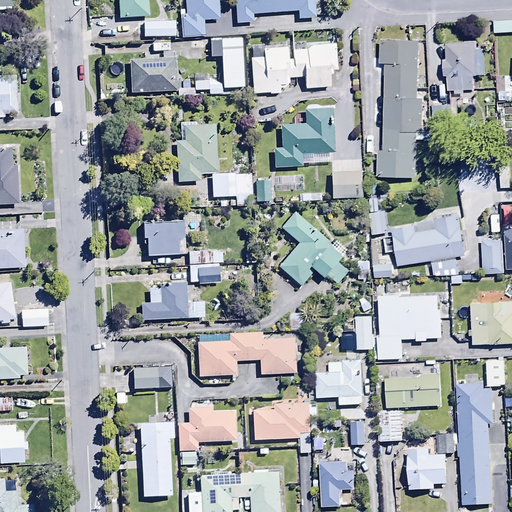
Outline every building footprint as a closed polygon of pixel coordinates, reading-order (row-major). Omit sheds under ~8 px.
[(184,0),(185,15),(181,15),(182,38),(204,36),(203,21),(219,20),(217,0),(184,0)] [(234,0),(236,25),(254,24),(253,16),(299,13),(299,19),(316,18),(314,0),(234,0)] [(511,21),(493,22),(493,35),(511,34),(511,21)] [(175,22),(143,23),(143,38),(175,37),(175,22)] [(209,95),(222,95),(222,89),(244,88),(242,39),(210,41),(210,56),(221,56),(222,81),(195,81),(195,91),(209,91),(209,95)] [(379,64),(385,64),(382,151),(378,151),(377,178),(415,179),(417,140),(431,140),(431,134),(421,134),(423,98),(427,98),(427,92),(418,92),(419,41),(380,40),(379,64)] [(476,43),(446,44),(446,60),(443,60),(444,77),(449,77),(449,92),(454,92),(455,96),(463,95),(463,91),(475,91),(475,77),(485,77),(484,48),(476,48),(476,43)] [(252,46),(253,58),(250,58),(253,94),(269,93),(269,95),(280,94),(279,89),(284,89),(289,84),(289,78),(304,78),(304,89),(330,88),(330,76),(332,76),(332,71),(337,71),(336,44),(312,44),(306,50),(293,50),(293,60),(288,60),(288,47),(265,49),(265,45),(252,46)] [(130,84),(179,81),(177,49),(128,51),(130,84)] [(0,117),(4,117),(4,113),(17,113),(15,75),(0,76),(0,117)] [(511,79),(496,79),(496,93),(511,93),(511,79)] [(450,96),(431,97),(431,118),(451,118),(450,96)] [(334,153),(332,108),(305,109),(305,124),(281,125),(282,148),(273,149),(274,168),(302,167),(301,163),(331,162),(331,153),(334,153)] [(218,174),(216,124),(197,124),(197,121),(188,122),(188,125),(185,125),(186,140),(175,141),(177,182),(201,181),(201,174),(218,174)] [(0,205),(18,204),(16,165),(13,166),(12,148),(3,149),(3,151),(0,151),(0,205)] [(330,164),(331,187),(362,186),(361,162),(330,164)] [(270,170),(252,171),(254,191),(271,190),(270,170)] [(235,197),(236,208),(252,207),(250,174),(211,175),(213,198),(235,197)] [(382,195),(367,197),(371,236),(386,234),(382,195)] [(281,228),(298,242),(278,267),(303,287),(318,268),(337,284),(348,271),(339,264),(349,251),(336,240),(334,244),(294,212),(281,228)] [(395,253),(398,267),(432,262),(434,277),(460,276),(457,258),(465,256),(459,215),(457,216),(456,214),(452,215),(452,217),(443,218),(442,216),(436,217),(436,219),(434,220),(435,230),(415,233),(414,226),(391,229),(392,238),(383,240),(385,254),(395,253)] [(162,219),(163,222),(143,222),(143,239),(147,239),(147,257),(178,256),(177,239),(184,238),(183,221),(178,221),(178,219),(162,219)] [(0,221),(0,258),(22,257),(19,220),(0,221)] [(511,239),(502,240),(503,275),(511,274),(511,239)] [(503,275),(502,240),(481,241),(482,275),(503,275)] [(189,265),(217,264),(222,264),(222,252),(189,252),(189,265)] [(370,261),(358,261),(358,278),(370,278),(370,261)] [(217,264),(189,265),(190,283),(198,283),(198,285),(218,284),(217,264)] [(392,265),(374,265),(374,278),(393,277),(392,265)] [(0,310),(13,308),(8,271),(0,272),(0,310)] [(188,318),(187,304),(185,282),(162,283),(162,287),(150,288),(151,303),(141,304),(142,321),(188,318)] [(440,295),(380,296),(381,334),(379,334),(379,360),(404,360),(404,340),(426,341),(426,339),(442,338),(442,309),(440,309),(440,295)] [(21,300),(21,317),(45,317),(45,300),(21,300)] [(470,337),(473,337),(474,346),(511,343),(511,301),(471,304),(473,331),(470,331),(470,337)] [(187,304),(188,318),(205,317),(204,303),(187,304)] [(372,306),(356,306),(356,338),(372,338),(372,306)] [(304,313),(290,314),(291,330),(305,329),(304,313)] [(355,333),(354,320),(344,320),(344,333),(355,333)] [(296,337),(264,339),(264,332),(197,336),(198,378),(209,378),(209,386),(221,385),(221,378),(236,377),(236,361),(259,361),(260,374),(298,373),(297,356),(303,355),(303,340),(296,341),(296,337)] [(355,336),(344,336),(344,347),(354,347),(355,336)] [(502,348),(485,349),(487,378),(504,377),(502,348)] [(172,378),(170,356),(130,358),(131,380),(172,378)] [(362,396),(361,360),(343,361),(343,363),(329,364),(329,372),(325,373),(325,370),(319,370),(319,374),(315,374),(316,400),(339,399),(340,405),(360,404),(360,396),(362,396)] [(385,397),(438,396),(438,365),(384,366),(385,397)] [(494,426),(493,388),(483,388),(483,384),(465,384),(465,383),(459,383),(459,385),(457,385),(459,446),(457,446),(458,458),(460,458),(462,506),(491,505),(488,426),(494,426)] [(0,386),(0,400),(12,401),(12,387),(0,386)] [(252,411),(253,441),(300,439),(301,454),(311,454),(310,434),(316,433),(316,423),(311,423),(310,419),(316,418),(316,404),(309,405),(309,399),(305,399),(305,404),(275,405),(275,411),(252,411)] [(401,400),(377,401),(378,433),(402,433),(401,400)] [(169,408),(139,410),(143,488),(173,487),(169,408)] [(197,451),(197,444),(236,443),(236,412),(211,413),(211,410),(188,410),(188,425),(178,425),(179,452),(197,451)] [(364,410),(349,411),(350,437),(365,436),(364,410)] [(26,443),(22,443),(22,433),(15,433),(15,426),(0,426),(0,462),(23,462),(22,451),(26,451),(26,443)] [(455,454),(455,445),(457,445),(457,436),(454,436),(454,434),(436,435),(437,454),(455,454)] [(429,449),(408,449),(410,492),(435,491),(435,485),(448,485),(446,456),(429,456),(429,449)] [(195,453),(181,454),(181,466),(196,465),(195,453)] [(322,464),(320,464),(321,508),(341,507),(340,491),(355,490),(354,471),(348,471),(348,463),(328,464),(328,461),(321,461),(322,464)] [(210,476),(200,476),(200,494),(188,494),(188,511),(231,511),(241,511),(241,498),(251,498),(251,511),(281,511),(280,473),(266,474),(266,471),(253,471),(253,474),(226,475),(226,474),(210,474),(210,476)]
